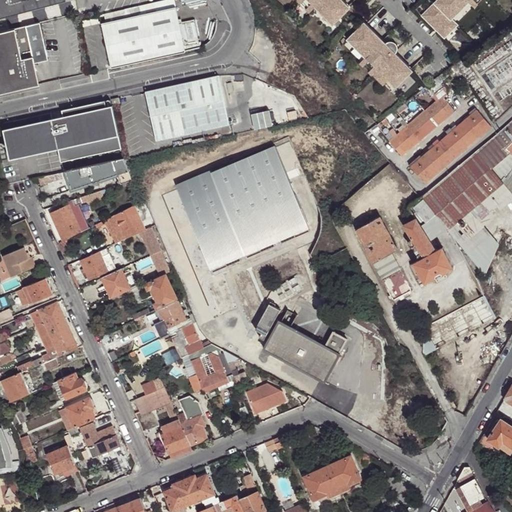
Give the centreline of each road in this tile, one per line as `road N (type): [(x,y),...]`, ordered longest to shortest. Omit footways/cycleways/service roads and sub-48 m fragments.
road 1 (residential): [(151,476),(299,415),(322,415),(439,486)]
road 2 (residential): [(26,195),(151,476)]
road 3 (residential): [(0,109),(220,60),(237,38),(228,0)]
road 4 (residential): [(374,131),(426,187),(511,113)]
